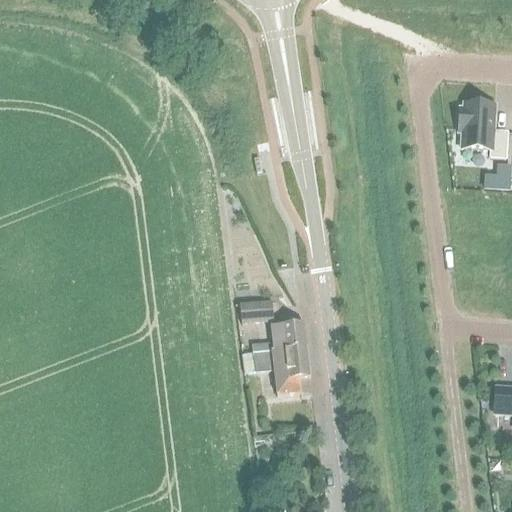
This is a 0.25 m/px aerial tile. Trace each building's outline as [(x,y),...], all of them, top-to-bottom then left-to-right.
[(460,112),(458,136),(462,136),(461,153),(490,155),(490,162),(505,163),(507,136),(493,135),(495,110),(464,108),(463,112),(460,112)] [(498,170),(496,192),(507,192),(509,170),(498,170)] [(274,323),(272,303),(239,307),(242,326),(274,323)] [(285,352),(306,349),(303,326),(272,330),(274,346),(252,348),(253,356),(275,353),(285,352)] [(309,379),(306,349),(285,352),(275,353),(253,356),(242,357),(244,376),(255,375),(274,373),(277,398),(300,395),(299,381),(309,379)] [(494,417),(511,417),(511,393),(509,394),(509,392),(496,391),(494,417)]
